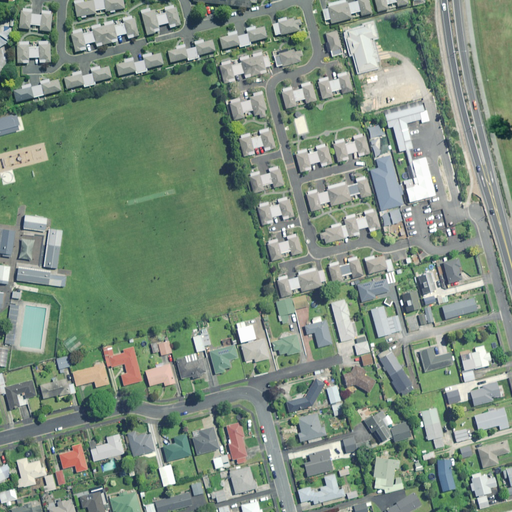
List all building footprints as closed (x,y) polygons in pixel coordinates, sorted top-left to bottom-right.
[(121,0),(94,0),(73,4),(75,17),(95,13),(94,9),(104,8),(105,11),(123,8),(121,0)] [(347,1),(326,7),(330,23),(352,18),(351,14),(359,12),(360,16),(372,13),(368,0),(356,0),(357,2),(348,4),(347,1)] [(373,0),(377,11),(387,9),(386,4),(396,1),(397,6),(408,4),(406,0),(373,0)] [(154,10),(141,13),(146,35),(153,33),(152,29),(158,28),(158,25),(167,23),(168,28),(180,25),(175,7),(164,10),(164,13),(155,15),(154,10)] [(30,12),(20,11),(18,28),(29,29),(29,24),(39,25),(38,30),(49,31),(51,14),(40,13),(40,16),(30,15),(30,12)] [(81,31),(69,34),(74,52),(80,51),(79,47),(85,46),(84,44),(94,41),(95,44),(101,42),(102,45),(117,41),(115,36),(125,33),(127,38),(138,36),(133,18),(122,21),(123,23),(113,26),(112,22),(90,28),(91,32),(82,35),(81,31)] [(292,18),(277,22),(280,35),(298,30),(297,26),(300,25),(299,19),(293,21),(292,18)] [(372,24),(347,32),(359,73),(376,68),(368,40),(376,38),(372,24)] [(219,38),(222,49),(240,45),(240,47),(250,44),(249,42),(267,38),(264,26),(245,31),(246,33),(238,36),(237,33),(219,38)] [(341,53),(336,31),(326,33),(331,56),(341,53)] [(166,52),(169,63),(188,58),(188,60),(197,58),(197,56),(214,51),(211,40),(193,45),(194,47),(185,49),(185,47),(166,52)] [(27,44),(16,45),(17,62),(27,62),(27,57),(37,57),(37,62),(48,61),(47,44),(36,44),(36,47),(27,47),(27,44)] [(278,54),(273,56),(276,66),(281,64),(282,66),(300,62),(299,57),(303,56),(301,49),(294,51),(294,49),(278,53),(278,54)] [(114,64),(117,76),(136,71),(136,73),(145,70),(145,69),(162,64),(159,53),(141,57),(142,60),(133,62),(133,60),(114,64)] [(230,62),(218,66),(223,83),(228,82),(228,80),(234,78),(233,75),(243,72),(244,76),(250,74),(250,76),(260,74),(259,71),(265,70),(264,67),(270,66),(267,56),(262,58),(261,55),(239,61),(240,63),(230,66),(230,62)] [(62,78),(65,89),(83,84),(84,86),(93,84),(93,82),(110,77),(107,66),(89,71),(89,73),(81,75),(80,73),(62,78)] [(327,79),(317,81),(321,98),(331,96),(330,91),(340,88),(341,93),(352,91),(348,74),(337,76),(338,79),(328,81),(327,79)] [(12,91),(15,102),(60,90),(57,79),(39,84),(39,86),(31,88),(30,86),(12,91)] [(291,88),(280,90),(284,107),(295,105),(294,100),(303,97),(305,102),(316,100),(311,83),(301,85),(301,88),(292,90),(291,88)] [(229,103),(233,120),(244,117),(243,112),(252,110),(253,115),(258,114),(259,118),(264,117),(263,111),(266,110),(262,94),(249,97),(249,100),(239,103),(239,101),(229,103)] [(426,118),(421,101),(385,112),(390,128),(393,127),(400,150),(414,146),(407,123),(426,118)] [(390,152),(379,114),(362,118),(372,157),(390,152)] [(21,115),(0,120),(0,141),(26,134),(21,115)] [(249,136),(238,139),(242,156),(253,153),(252,148),(261,146),(263,151),(274,148),(269,131),(259,134),(259,136),(250,139),(249,136)] [(343,142),(333,144),(337,161),(341,160),(341,158),(347,156),(346,154),(356,151),(356,154),(363,152),(364,155),(368,154),(364,137),(353,139),(354,142),(344,144),(343,142)] [(306,152),(295,155),(299,172),(304,170),(303,168),(309,167),(309,164),(318,161),(319,164),(326,162),(326,165),(331,164),(326,147),(316,149),(316,152),(306,154),(306,152)] [(379,165),(368,169),(380,211),(405,203),(391,154),(377,159),(379,165)] [(436,194),(425,157),(413,160),(417,176),(405,179),(412,202),(436,194)] [(259,173),(248,176),(252,193),(263,190),(261,185),(271,183),(272,188),(283,185),(279,168),(269,171),(269,173),(259,176),(259,173)] [(316,192),(305,195),(309,212),(321,209),(320,203),(328,201),(329,206),(351,201),(349,196),(359,193),(360,198),(371,195),(367,179),(356,182),(356,184),(347,186),(347,184),(326,189),(326,192),(317,195),(316,192)] [(268,205),(257,207),(261,225),(266,223),(265,221),(271,220),(270,217),(280,214),(281,217),(288,215),(288,218),(293,217),(288,200),(278,202),(278,205),(268,207),(268,205)] [(441,210),(439,202),(431,204),(432,212),(441,210)] [(399,209),(382,213),(385,227),(402,222),(399,209)] [(380,229),(375,211),(364,214),(365,217),(355,220),(354,217),(342,220),(344,226),(340,227),(339,226),(324,230),(325,232),(319,234),(321,240),(323,239),(325,244),(359,234),(358,229),(367,227),(369,232),(380,229)] [(46,217),(25,214),(23,230),(44,233),(46,217)] [(16,230),(2,228),(0,243),(0,254),(13,256),(16,230)] [(58,269),(63,230),(49,228),(44,267),(58,269)] [(276,241),(265,244),(270,261),(280,258),(279,253),(289,250),(290,256),(301,253),(297,236),(286,239),(287,241),(277,243),(276,241)] [(34,241),(22,240),(19,259),(31,261),(34,241)] [(364,260),(367,274),(386,269),(386,272),(392,270),(390,260),(385,261),(383,256),(364,260)] [(456,257),(443,262),(450,284),(463,280),(456,257)] [(338,264),(327,266),(332,283),(342,281),(341,275),(351,273),(352,278),(363,276),(359,259),(348,261),(349,264),(339,266),(338,264)] [(10,265),(0,263),(0,283),(7,284),(10,265)] [(50,270),(18,266),(16,282),(48,286),(50,270)] [(427,269),(414,273),(420,290),(433,286),(427,269)] [(286,278),(276,281),(280,297),(291,294),(290,289),(299,287),(300,292),(325,285),(322,271),(317,272),(317,270),(296,275),(297,278),(287,281),(286,278)] [(390,291),(387,280),(374,283),(374,281),(357,286),(361,302),(375,299),(374,295),(390,291)] [(419,310),(416,292),(402,295),(406,313),(419,310)] [(291,298),(294,310),(308,307),(305,295),(291,298)] [(432,296),(423,299),(425,305),(434,302),(432,296)] [(294,310),(291,298),(276,302),(280,316),(278,316),(279,323),(281,322),(282,325),(289,323),(287,315),(295,313),(294,310)] [(476,298),(443,307),(446,319),(479,310),(476,298)] [(351,324),(344,300),(340,301),(331,303),(341,342),(354,339),(353,334),(357,333),(354,323),(351,324)] [(21,304),(9,302),(4,346),(15,347),(21,304)] [(387,319),(383,307),(370,310),(378,338),(401,331),(397,316),(387,319)] [(434,322),(430,307),(424,309),(428,324),(434,322)] [(321,322),(320,317),(312,319),(313,324),(305,326),(307,335),(314,333),(318,348),(332,344),(326,321),(321,322)] [(245,327),(244,323),(236,324),(240,343),(255,340),(252,326),(245,327)] [(201,336),(204,347),(210,345),(208,333),(200,334),(201,336)] [(300,353),(297,335),(280,339),(280,340),(272,342),(274,351),(278,350),(279,355),(286,354),(287,356),(300,353)] [(204,347),(201,336),(193,338),(197,353),(205,351),(204,347)] [(269,359),(264,340),(241,347),(245,362),(254,360),(255,363),(269,359)] [(172,354),(169,342),(151,346),(153,354),(160,352),(161,356),(172,354)] [(369,353),(367,342),(354,345),(357,356),(369,353)] [(238,359),(235,346),(210,352),(215,375),(225,372),(224,369),(231,368),(229,361),(238,359)] [(420,350),(426,373),(454,366),(450,352),(438,355),(435,346),(420,350)] [(102,349),(107,368),(111,367),(111,368),(124,365),(126,374),(121,375),(123,386),(142,382),(133,348),(122,350),(123,353),(113,355),(111,347),(102,349)] [(9,349),(0,348),(0,367),(6,368),(9,349)] [(400,398),(414,390),(411,386),(413,385),(407,375),(405,376),(389,349),(377,356),(393,381),(391,383),(400,398)] [(486,350),(470,354),(474,369),(490,365),(486,350)] [(373,364),(370,354),(361,357),(363,367),(373,364)] [(64,369),(70,367),(67,357),(56,360),(60,374),(65,373),(64,369)] [(186,364),(184,358),(176,361),(181,380),(192,377),(193,379),(202,377),(201,374),(205,373),(202,359),(186,364)] [(109,385),(103,363),(93,365),(94,367),(72,373),(76,387),(94,382),(95,388),(109,385)] [(174,378),(170,364),(158,368),(145,371),(149,387),(163,383),(164,387),(173,385),(171,379),(174,378)] [(351,374),(344,375),(346,387),(355,386),(369,393),(375,382),(363,375),(365,371),(355,366),(351,374)] [(312,407),(326,384),(316,378),(305,398),(286,402),(288,413),(312,407)] [(68,385),(67,379),(52,382),(52,383),(40,386),(43,400),(59,396),(60,397),(75,393),(73,384),(68,385)] [(3,388),(5,394),(10,410),(20,408),(17,397),(24,395),(25,399),(37,396),(32,380),(5,387),(3,388)] [(483,384),(484,388),(471,392),(475,405),(490,401),(489,398),(501,395),(497,381),(483,384)] [(469,390),(468,385),(451,389),(453,395),(469,390)] [(341,401),(337,386),(326,389),(330,404),(341,401)] [(344,415),(342,404),(332,406),(334,417),(344,415)] [(437,407),(420,411),(426,439),(443,436),(437,407)] [(504,408),(475,416),(479,430),(508,422),(504,408)] [(383,420),(388,416),(384,411),(379,414),(378,412),(367,420),(383,444),(391,439),(393,444),(411,438),(406,422),(388,427),(383,420)] [(321,428),(317,414),(297,419),(301,433),(298,434),(300,443),(327,436),(324,427),(321,428)] [(229,445),(231,455),(228,455),(229,461),(232,460),(232,461),(236,460),(237,465),(246,463),(245,457),(248,456),(244,439),(241,423),(226,426),(230,441),(228,441),(229,445)] [(219,450),(213,427),(200,431),(201,436),(192,438),(197,456),(219,450)] [(469,440),(466,429),(454,433),(456,443),(469,440)] [(150,434),(146,435),(145,434),(134,437),(128,438),(133,457),(155,452),(150,434)] [(96,450),(91,451),(94,462),(124,454),(119,435),(107,438),(108,444),(95,448),(96,450)] [(186,444),(183,435),(173,438),(175,444),(163,447),(167,462),(191,456),(188,444),(186,444)] [(357,451),(353,437),(342,440),(346,454),(357,451)] [(497,463),(495,456),(510,452),(507,441),(478,447),(483,467),(497,463)] [(85,463),(80,445),(71,447),(72,451),(59,455),(63,470),(76,466),(77,468),(82,467),(81,464),(85,463)] [(333,471),(328,450),(309,455),(310,462),(304,464),(307,477),(333,471)] [(435,459),(434,451),(422,453),(423,461),(435,459)] [(228,462),(227,456),(213,460),(215,470),(224,467),(223,463),(228,462)] [(400,461),(376,458),(374,478),(375,478),(374,489),(384,490),(385,493),(404,489),(401,477),(394,478),(395,469),(399,469),(400,461)] [(28,464),(27,459),(17,461),(21,479),(16,481),(18,489),(35,485),(34,479),(46,476),(44,468),(41,469),(40,462),(28,464)] [(455,489),(451,469),(451,460),(438,460),(438,476),(442,493),(455,489)] [(0,484),(5,482),(4,480),(13,476),(8,465),(0,469),(0,467),(0,484)] [(170,466),(162,468),(163,471),(160,472),(164,487),(175,484),(170,466)] [(227,502),(238,499),(237,494),(258,489),(256,480),(253,481),(250,467),(229,473),(235,493),(225,496),(224,490),(211,494),(212,499),(216,498),(217,504),(227,502)] [(66,484),(62,471),(55,473),(58,486),(66,484)] [(56,489),(52,475),(44,477),(47,486),(43,487),(45,493),(56,489)] [(339,491),(335,475),(324,478),(326,486),(310,490),(310,488),(297,491),(301,503),(312,500),(314,505),(345,497),(343,489),(339,491)] [(487,475),(471,479),(475,495),(491,491),(487,475)] [(203,494),(201,483),(191,485),(194,496),(203,494)] [(105,511),(101,494),(103,493),(101,486),(90,489),(91,494),(79,497),(82,509),(87,508),(88,511),(105,511)] [(17,500),(14,490),(0,493),(0,498),(1,504),(6,503),(7,507),(11,506),(10,502),(17,500)] [(358,498),(357,492),(347,494),(348,500),(358,498)] [(141,511),(136,493),(120,498),(119,497),(110,500),(113,511),(141,511)] [(169,511),(192,506),(188,493),(155,502),(157,511),(169,511)] [(411,511),(422,506),(414,493),(395,504),(395,505),(386,511),(387,511),(411,511)] [(49,511),(75,511),(72,500),(58,504),(59,507),(49,510),(49,511)] [(41,509),(39,501),(23,505),(23,507),(11,510),(11,511),(37,511),(37,510),(41,509)] [(259,511),(257,503),(241,506),(242,511),(262,511),(262,510),(259,511)] [(371,506),(370,503),(354,506),(354,511),(367,511),(367,507),(371,506)]
